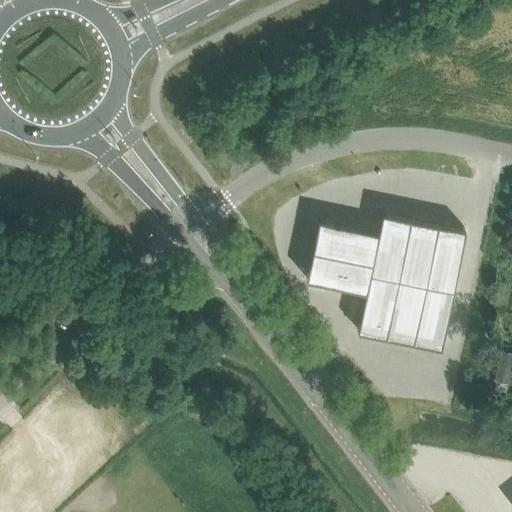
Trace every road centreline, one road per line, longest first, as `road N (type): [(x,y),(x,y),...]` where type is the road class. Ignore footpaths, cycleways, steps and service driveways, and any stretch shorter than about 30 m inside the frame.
road 1 (tertiary): [(412,511),(189,225)]
road 2 (unclassified): [(511,156),(398,138),(327,147),(270,168),(189,225)]
road 3 (tertiary): [(81,131),(189,225)]
road 4 (tertiary): [(189,225),(111,105)]
